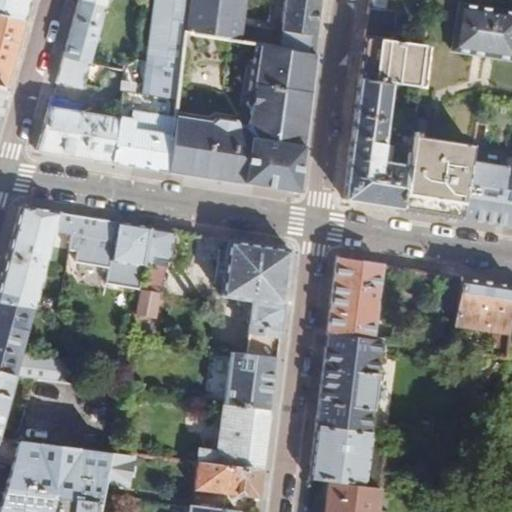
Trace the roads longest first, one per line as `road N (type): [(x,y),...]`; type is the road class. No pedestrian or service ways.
road 1 (residential): [(314,223),(2,174)]
road 2 (residential): [(314,223),(276,511)]
road 3 (residential): [(342,0),(314,223)]
road 4 (residential): [(511,255),(314,223)]
road 5 (residential): [(2,174),(50,0)]
